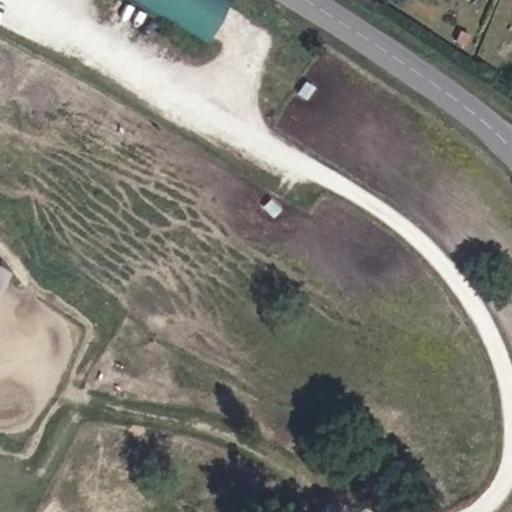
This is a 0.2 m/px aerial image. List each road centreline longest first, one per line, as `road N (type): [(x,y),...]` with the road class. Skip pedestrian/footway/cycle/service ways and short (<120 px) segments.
road 1 (unknown): [(16,0),(390,209),(439,256),(477,309),(505,378),(509,473),(489,511)]
road 2 (tertiary): [(314,0),(511,143)]
